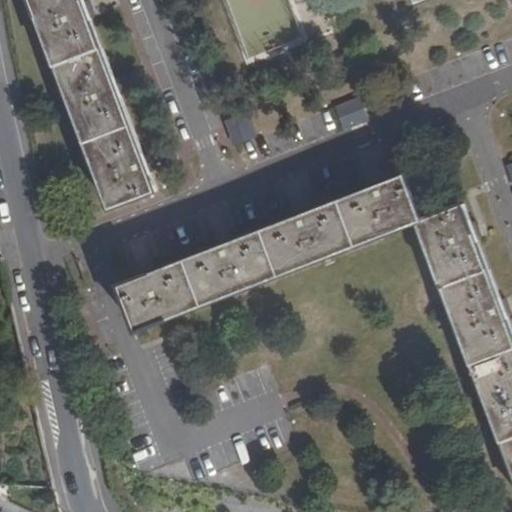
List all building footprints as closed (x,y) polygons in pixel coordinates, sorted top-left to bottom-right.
[(163,193),(84,0),(31,0),(118,210),(163,193)] [(339,105),(349,127),(367,118),(358,97),(339,105)] [(239,145),(261,135),(250,110),(227,120),(239,145)] [(424,224),(428,222),(411,178),(127,287),(143,332),(424,224)] [(511,327),(465,209),(428,222),(424,224),(511,451),(511,327)]
